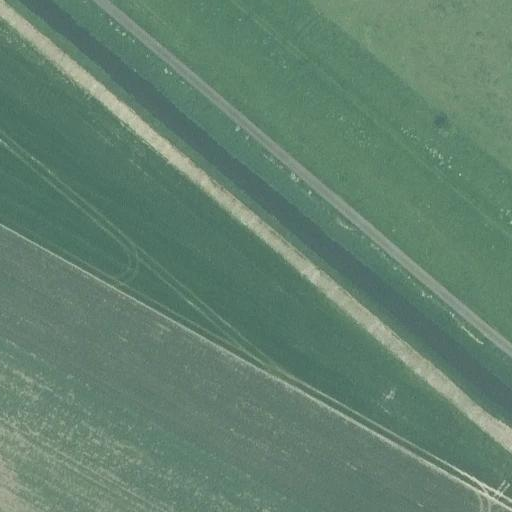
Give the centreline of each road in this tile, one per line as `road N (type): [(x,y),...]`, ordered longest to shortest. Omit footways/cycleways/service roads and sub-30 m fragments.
road 1 (unclassified): [(511,351),(98,0)]
road 2 (track): [(175,0),(511,285)]
